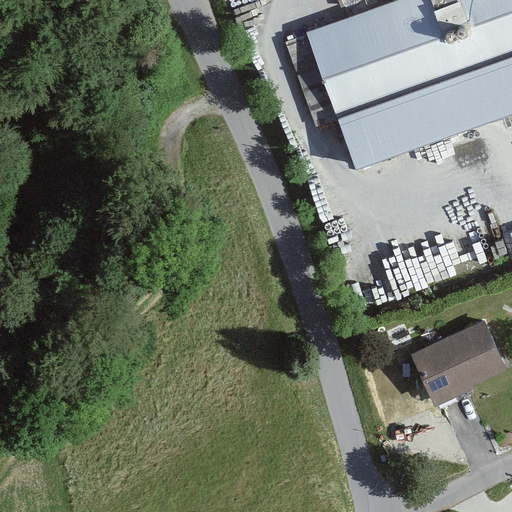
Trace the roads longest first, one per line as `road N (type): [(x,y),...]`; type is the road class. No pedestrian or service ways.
road 1 (residential): [(369,511),(280,209),(185,0)]
road 2 (track): [(229,96),(190,111),(169,145),(184,242),(180,267),(19,456)]
road 3 (residential): [(511,464),(402,511)]
